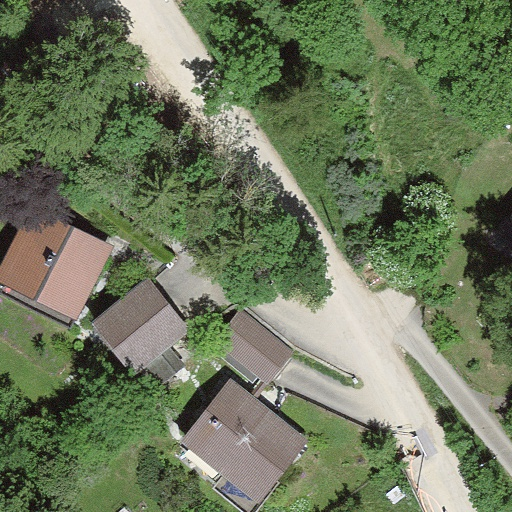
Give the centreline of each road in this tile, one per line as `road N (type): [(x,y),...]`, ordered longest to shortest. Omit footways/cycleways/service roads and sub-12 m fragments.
road 1 (residential): [(144,0),(349,319)]
road 2 (residential): [(511,467),(405,341),(349,319)]
road 3 (residential): [(349,319),(452,511)]
